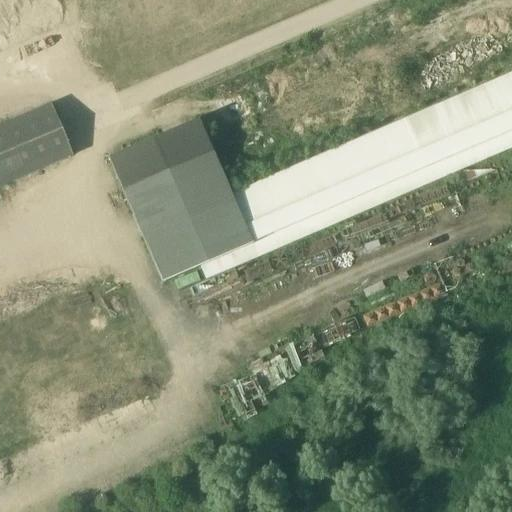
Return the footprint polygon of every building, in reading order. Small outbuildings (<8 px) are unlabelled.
[(161,285),(200,268),(205,280),(511,146),(511,74),(230,196),(198,121),(107,160),(161,285)] [(0,188),(73,159),(50,106),(0,126),(0,188)] [(6,294),(0,296),(0,308),(38,295),(28,267),(0,276),(6,294)] [(99,309),(121,306),(116,276),(68,284),(72,307),(98,302),(99,309)] [(102,340),(144,325),(140,316),(98,331),(102,340)] [(118,395),(146,401),(157,384),(156,389),(168,370),(160,365),(163,352),(122,343),(106,368),(106,365),(88,393),(87,398),(75,395),(73,405),(57,402),(55,412),(41,409),(38,420),(18,416),(15,429),(69,441),(74,433),(92,436),(94,425),(108,428),(110,418),(123,420),(125,412),(116,406),(118,395)] [(277,354),(247,371),(260,395),(290,379),(277,354)] [(249,416),(251,383),(233,382),(232,415),(249,416)] [(0,437),(0,448),(31,458),(34,447),(0,437)] [(140,480),(150,462),(142,458),(132,476),(140,480)]
